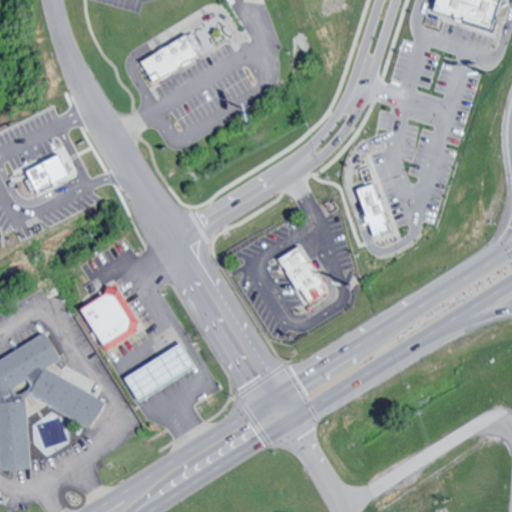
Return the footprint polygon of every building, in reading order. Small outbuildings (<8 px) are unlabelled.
[(440,8),(442,0),(506,0),(498,26),(440,8)] [(208,54),(196,33),(152,60),(164,81),(208,54)] [(33,179),(40,176),(37,170),(69,153),(80,175),(67,181),(68,183),(49,193),(46,187),(39,191),(33,179)] [(366,188),(376,214),(373,215),(375,222),(378,221),(383,234),(398,228),(392,211),(395,210),(391,198),(387,199),(381,182),(366,188)] [(315,303),(331,293),(327,286),(330,283),(317,261),(315,262),(305,246),(284,259),(303,290),(306,289),(315,303)] [(112,349),(141,331),(143,321),(123,287),(113,284),(94,296),(96,301),(86,307),(112,349)] [(0,361),(44,333),(60,358),(3,395),(4,402),(30,401),(34,467),(2,469),(0,425),(0,361)] [(186,342),(200,365),(146,400),(131,377),(186,342)] [(110,401),(95,429),(34,395),(50,367),(110,401)]
